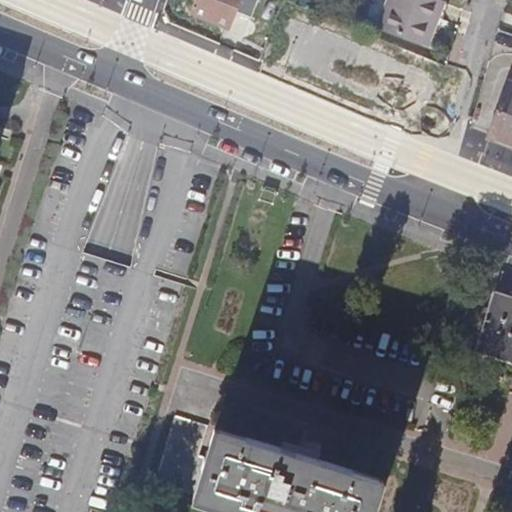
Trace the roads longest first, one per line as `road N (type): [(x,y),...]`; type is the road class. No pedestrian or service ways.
road 1 (tertiary): [(117,77),(429,206)]
road 2 (residential): [(486,0),(429,206)]
road 3 (tertiary): [(0,26),(117,77)]
